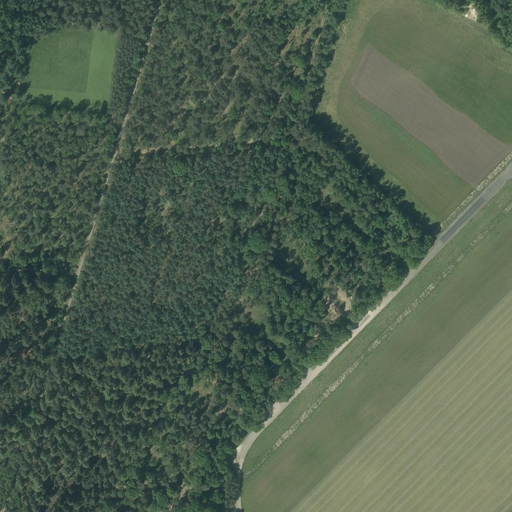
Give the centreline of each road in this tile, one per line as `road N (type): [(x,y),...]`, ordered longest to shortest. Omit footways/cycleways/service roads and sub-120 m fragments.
road 1 (track): [(325,0),(283,156),(267,181),(254,256),(238,272),(231,335),(193,420),(174,511)]
road 2 (track): [(153,0),(0,505)]
road 3 (track): [(238,511),(247,442),(511,169)]
road 4 (unknown): [(113,511),(145,391),(143,345),(50,353),(0,282)]
